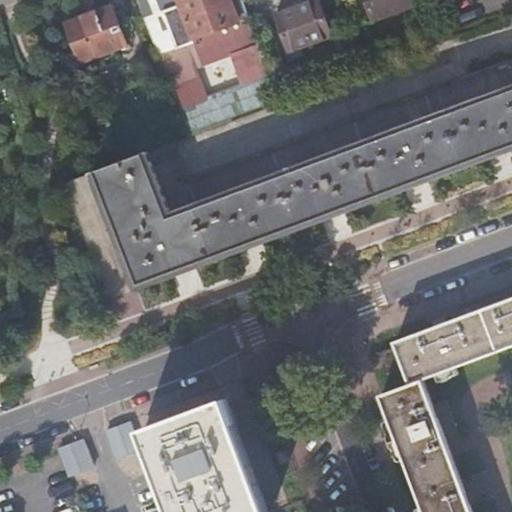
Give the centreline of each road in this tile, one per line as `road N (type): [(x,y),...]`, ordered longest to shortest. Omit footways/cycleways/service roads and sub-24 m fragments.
road 1 (residential): [(307,319),(0,433)]
road 2 (residential): [(511,242),(307,319)]
road 3 (residential): [(378,511),(307,319)]
